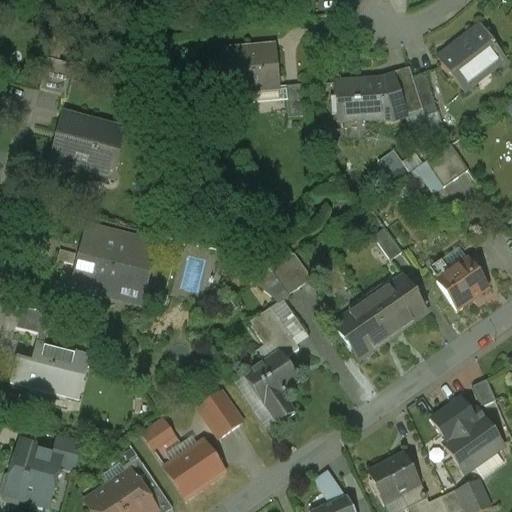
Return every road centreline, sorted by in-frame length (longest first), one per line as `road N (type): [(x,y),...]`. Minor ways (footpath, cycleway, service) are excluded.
road 1 (residential): [(511,313),(229,511)]
road 2 (residential): [(0,199),(17,258),(0,324)]
